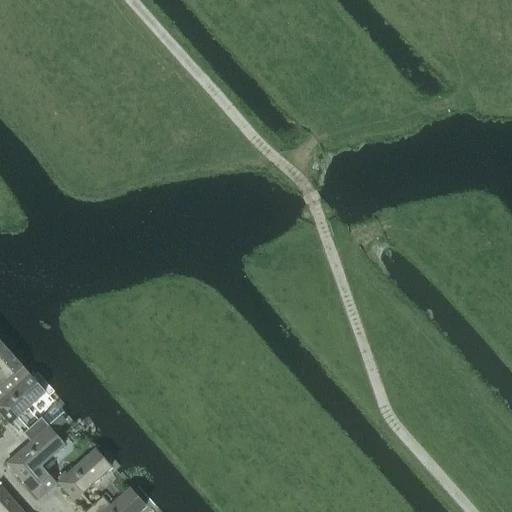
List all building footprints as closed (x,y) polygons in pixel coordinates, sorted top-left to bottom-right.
[(0,399),(29,374),(0,341),(0,399)] [(29,374),(0,399),(0,414),(9,424),(45,392),(29,374)] [(54,406),(40,418),(47,426),(61,414),(54,406)] [(23,434),(30,442),(47,426),(40,418),(23,434)] [(30,442),(6,463),(38,499),(56,483),(41,466),(64,445),(47,426),(30,442)] [(74,500),(112,467),(96,450),(59,482),(74,500)] [(22,511),(0,486),(0,511),(22,511)] [(110,506),(103,511),(139,511),(146,506),(130,489),(110,506)] [(85,511),(84,511),(103,511),(110,506),(102,497),(85,511)]
